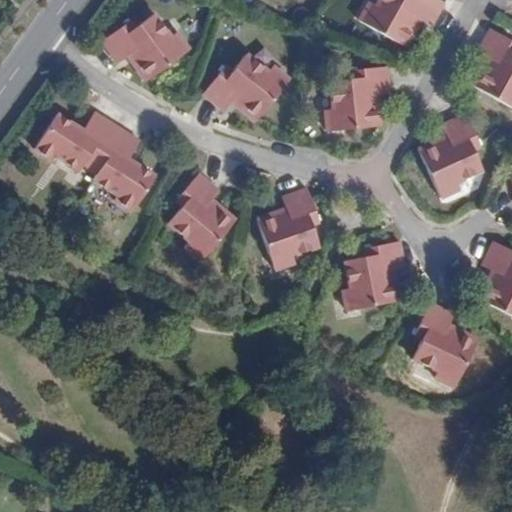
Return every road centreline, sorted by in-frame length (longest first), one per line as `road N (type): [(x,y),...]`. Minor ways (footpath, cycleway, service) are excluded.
road 1 (residential): [(40,38),(119,96),(203,141),(335,177),(375,177)]
road 2 (residential): [(375,177),(474,0)]
road 3 (residential): [(375,177),(423,248),(454,246),(480,224)]
